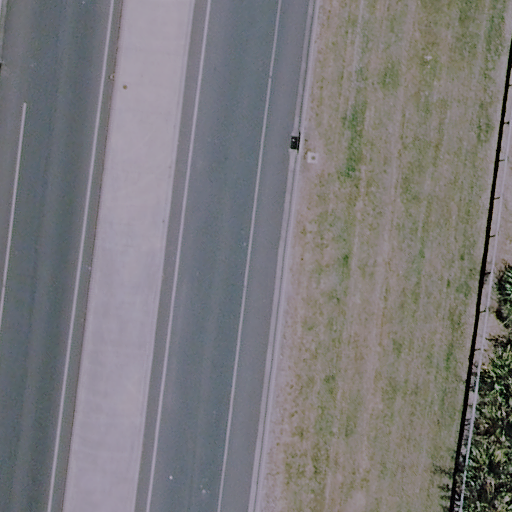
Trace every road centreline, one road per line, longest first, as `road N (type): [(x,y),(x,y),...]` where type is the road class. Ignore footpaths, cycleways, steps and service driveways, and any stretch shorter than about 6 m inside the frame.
road 1 (secondary): [(233,0),(178,511)]
road 2 (secondary): [(0,481),(53,0)]
